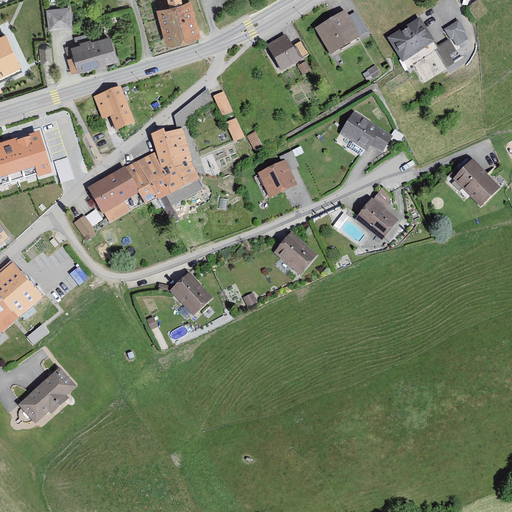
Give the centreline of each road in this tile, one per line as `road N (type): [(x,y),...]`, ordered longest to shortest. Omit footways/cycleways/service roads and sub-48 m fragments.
road 1 (residential): [(52,214),(99,274),(128,282),(375,179),(418,173),(488,146)]
road 2 (residential): [(52,214),(206,80),(219,45)]
road 3 (tertiary): [(219,45),(0,114)]
